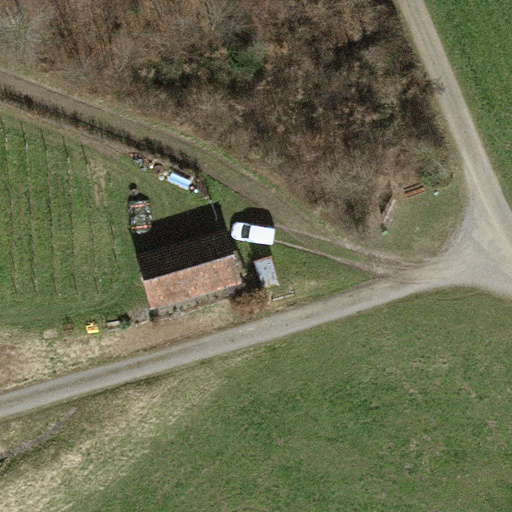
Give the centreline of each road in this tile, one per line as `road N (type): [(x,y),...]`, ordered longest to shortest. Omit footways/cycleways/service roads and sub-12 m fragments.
road 1 (track): [(511,261),(400,281),(0,409)]
road 2 (track): [(0,90),(167,153),(400,281)]
road 3 (track): [(511,229),(413,0)]
